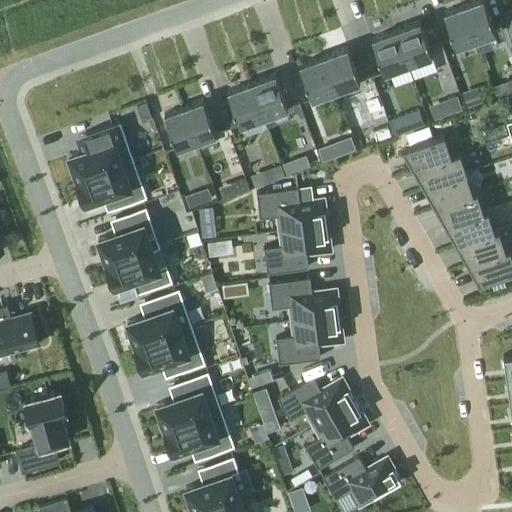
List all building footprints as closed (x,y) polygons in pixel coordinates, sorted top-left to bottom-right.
[(483,0),(475,0),(463,5),(476,38),(495,31),(483,0)] [(463,5),(444,12),(456,45),(476,38),(463,5)] [(420,20),(396,29),(408,63),(432,54),(420,20)] [(345,28),(322,35),(328,51),(350,44),(345,28)] [(396,29),(372,38),(384,72),(408,63),(396,29)] [(347,46),(323,55),(336,89),(360,80),(347,46)] [(323,55),(299,64),(312,98),(336,89),(323,55)] [(275,73),(251,81),(264,115),(287,107),(275,73)] [(251,81),(227,90),(240,124),(264,115),(251,81)] [(478,86),(463,92),(468,106),(483,101),(478,86)] [(458,94),(441,100),(447,114),(463,108),(458,94)] [(203,99),(184,106),(196,140),(215,133),(203,99)] [(184,106),(164,113),(176,147),(196,140),(184,106)] [(420,108),(391,118),(396,134),(425,124),(420,108)] [(79,151),(68,154),(77,178),(133,158),(120,121),(86,133),(74,137),(79,151)] [(387,125),(373,130),(377,140),(391,135),(387,125)] [(406,146),(402,147),(413,166),(451,153),(444,133),(406,146)] [(345,137),(330,143),(335,157),(350,152),(345,137)] [(451,153),(413,166),(423,186),(466,171),(459,150),(451,153)] [(296,157),(283,162),(287,173),(300,168),(296,157)] [(133,158),(77,178),(85,202),(107,194),(112,208),(147,196),(133,158)] [(281,163),(265,169),(269,181),(285,175),(281,163)] [(466,171),(423,186),(434,205),(473,192),(473,191),(466,173),(467,172),(466,171)] [(245,176),(230,182),(234,194),(249,189),(245,176)] [(258,191),(256,191),(260,217),(276,215),(278,214),(280,229),(326,223),(325,211),(325,210),(324,197),(304,199),(305,200),(299,200),(298,186),(258,191)] [(201,189),(186,195),(190,207),(205,202),(201,189)] [(473,192),(434,205),(445,224),(484,211),(484,210),(477,190),(473,191),(473,192)] [(120,230),(98,238),(106,261),(159,243),(146,205),(115,216),(120,230)] [(211,206),(199,208),(200,218),(212,217),(211,206)] [(484,211),(445,224),(456,243),(495,230),(494,230),(488,209),(484,210),(484,211)] [(279,244),(264,246),(267,272),(308,266),(307,254),(306,252),(311,251),(311,252),(331,249),(329,236),(328,236),(328,235),(326,223),(280,229),(282,244),(279,244)] [(495,230),(456,243),(467,262),(506,249),(505,249),(498,228),(494,230),(495,230)] [(215,239),(207,241),(209,253),(217,252),(215,239)] [(159,243),(106,261),(114,285),(137,277),(142,291),(172,280),(159,243)] [(506,249),(467,262),(479,282),(511,271),(511,255),(509,247),(505,249),(506,249)] [(309,276),(268,281),(272,307),(287,305),(290,304),(292,319),(338,313),(337,301),(337,300),(336,287),(317,289),(317,290),(311,290),(311,288),(309,276)] [(237,282),(222,284),(224,296),(239,294),(237,282)] [(149,313),(127,321),(135,344),(192,324),(179,287),(145,299),(149,313)] [(7,303),(0,304),(0,351),(39,341),(31,311),(11,316),(7,303)] [(291,334),(276,336),(279,362),(320,357),(319,344),(318,342),(323,341),(323,342),(343,339),(341,326),(340,326),(340,325),(338,313),(292,319),(294,334),(291,334)] [(192,324),(135,344),(143,368),(166,360),(171,374),(205,362),(192,324)] [(511,353),(503,355),(506,380),(511,379),(511,353)] [(178,396),(156,404),(164,427),(221,407),(208,370),(174,382),(178,396)] [(313,376),(277,396),(290,419),(304,411),(306,409),(313,421),(353,398),(348,389),(348,388),(348,387),(342,376),(325,386),(321,388),(319,386),(313,376)] [(264,387),(253,391),(257,403),(269,399),(264,387)] [(37,442),(16,448),(23,470),(58,459),(54,442),(68,438),(61,412),(65,411),(59,389),(24,399),(37,442)] [(319,437),(305,445),(318,467),(354,447),(348,436),(346,434),(351,431),(368,422),(361,410),(361,411),(360,410),(353,398),(313,421),(321,435),(319,437)] [(221,407),(164,427),(173,451),(195,443),(200,457),(234,445),(221,407)] [(283,444),(273,448),(276,459),(287,455),(283,444)] [(208,479),(185,487),(193,510),(239,495),(231,472),(238,470),(233,454),(203,465),(208,479)] [(358,455),(322,475),(335,498),(349,490),(352,488),(360,503),(375,495),(400,480),(393,468),(393,467),(387,455),(370,465),(369,466),(366,468),(365,465),(358,455)] [(299,487),(288,491),(292,502),(303,498),(299,487)] [(244,511),(239,495),(193,510),(193,511),(244,511)] [(70,511),(66,497),(39,505),(41,511),(94,511),(93,506),(73,511),(70,511)]
